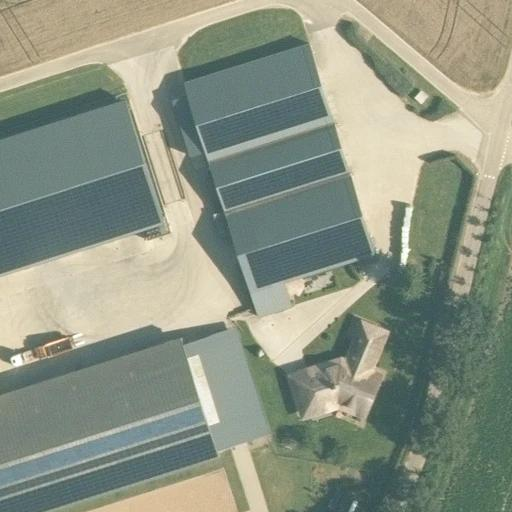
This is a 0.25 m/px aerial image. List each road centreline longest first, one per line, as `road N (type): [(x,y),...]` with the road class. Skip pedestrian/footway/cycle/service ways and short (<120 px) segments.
road 1 (unclassified): [(397,511),(453,357),(498,134)]
road 2 (unclassified): [(0,86),(275,0)]
road 3 (unclassified): [(329,0),(498,134)]
